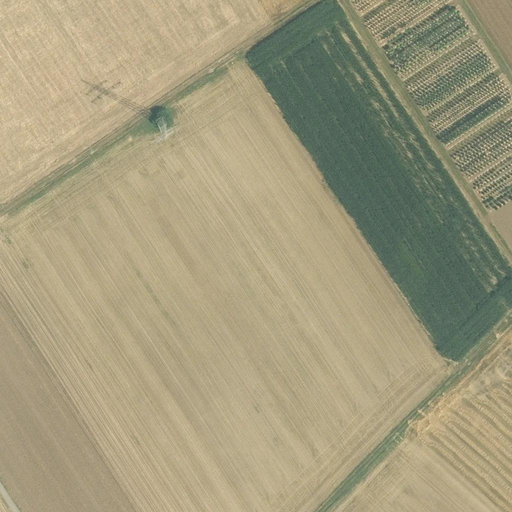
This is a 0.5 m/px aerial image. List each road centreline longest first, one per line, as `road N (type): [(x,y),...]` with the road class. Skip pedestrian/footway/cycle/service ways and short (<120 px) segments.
road 1 (track): [(314,0),(0,217)]
road 2 (track): [(511,332),(333,511)]
